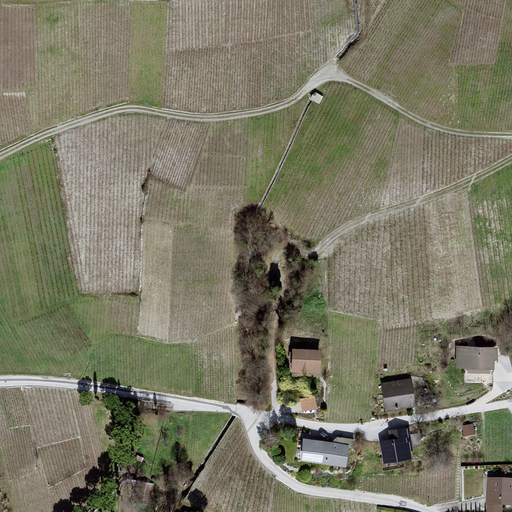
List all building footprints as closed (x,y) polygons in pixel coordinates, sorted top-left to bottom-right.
[(321,372),(321,346),(292,346),(291,371),(321,372)] [(451,351),(450,373),(489,374),(489,353),(451,351)] [(377,388),(379,412),(406,409),(404,385),(377,388)] [(302,408),(317,406),(315,392),(300,395),(302,408)] [(376,432),(377,461),(406,460),(404,431),(376,432)] [(294,438),(291,462),(339,468),(342,444),(294,438)] [(511,483),(483,481),(481,508),(511,509),(511,483)]
